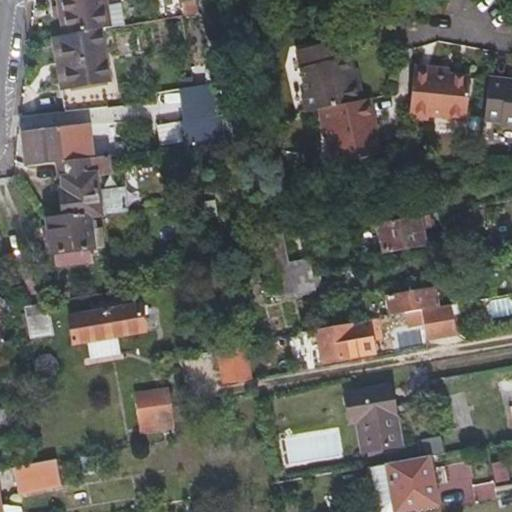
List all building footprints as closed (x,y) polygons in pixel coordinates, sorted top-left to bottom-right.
[(105,1),(104,0),(57,0),(59,8),(105,1)] [(63,37),(98,32),(110,30),(105,1),(59,8),(63,37)] [(106,83),(98,32),(63,37),(50,39),(58,89),(62,89),(66,111),(81,110),(105,107),(100,84),(106,83)] [(317,111),(356,102),(349,73),(341,44),(294,55),(309,113),(317,111)] [(465,120),(467,100),(470,79),(448,77),(432,75),(432,70),(414,67),(409,114),(427,116),(465,120)] [(349,73),(356,102),(360,101),(363,100),(355,71),(349,73)] [(498,130),(511,131),(511,84),(503,83),(503,80),(488,78),(483,121),(499,123),(498,130)] [(62,89),(58,89),(62,112),(66,111),(62,89)] [(193,91),(187,92),(180,92),(181,100),(183,114),(185,124),(199,122),(193,91)] [(360,101),(369,133),(372,132),(376,132),(367,99),(363,100),(360,101)] [(160,116),(183,114),(181,100),(158,102),(160,116)] [(378,157),(375,144),(372,132),(369,133),(360,101),(356,102),(317,111),(326,147),(332,145),(337,166),(378,157)] [(82,124),(81,110),(66,111),(62,112),(17,116),(16,132),(22,131),(25,165),(57,162),(106,158),(105,151),(87,152),(74,154),(72,140),(57,141),(55,127),(82,124)] [(86,138),(72,140),(74,154),(87,152),(86,138)] [(107,173),(106,158),(57,162),(59,189),(55,189),(58,220),(89,216),(124,211),(122,189),(99,191),(98,174),(107,173)] [(380,252),(402,248),(425,244),(422,230),(428,230),(424,213),(375,222),(380,252)] [(93,247),(89,216),(58,220),(46,221),(48,235),(40,236),(41,252),(49,251),(50,255),(56,253),(58,267),(92,262),(90,248),(93,247)] [(272,292),(293,289),(288,259),(282,225),(254,229),(257,245),(265,256),(272,292)] [(288,259),(293,289),(315,286),(310,256),(288,259)] [(435,289),(428,290),(420,292),(419,288),(387,294),(390,308),(391,315),(439,308),(435,289)] [(16,307),(2,297),(0,295),(0,345),(3,345),(0,328),(0,318),(17,315),(16,307)] [(130,306),(130,303),(129,300),(93,307),(94,313),(72,317),(77,343),(148,329),(144,303),(130,306)] [(31,337),(41,336),(51,334),(45,301),(25,305),(26,313),(31,337)] [(366,312),(367,320),(377,318),(391,315),(390,308),(366,312)] [(31,337),(26,313),(20,314),(25,338),(31,337)] [(352,354),(350,342),(380,337),(377,318),(367,320),(347,323),(318,328),(323,359),(352,354)] [(274,338),(243,343),(246,359),(277,353),(274,338)] [(356,421),(359,437),(362,452),(400,445),(390,386),(344,394),(349,423),(356,421)] [(171,406),(169,397),(168,390),(137,395),(140,411),(158,408),(171,406)] [(171,406),(158,408),(163,440),(176,437),(171,406)] [(385,464),(389,488),(393,511),(434,504),(426,457),(385,464)] [(59,484),(55,459),(12,467),(16,491),(59,484)] [(491,481),(472,486),(476,501),(495,497),(491,481)] [(292,494),(290,484),(279,486),(281,496),(292,494)]
